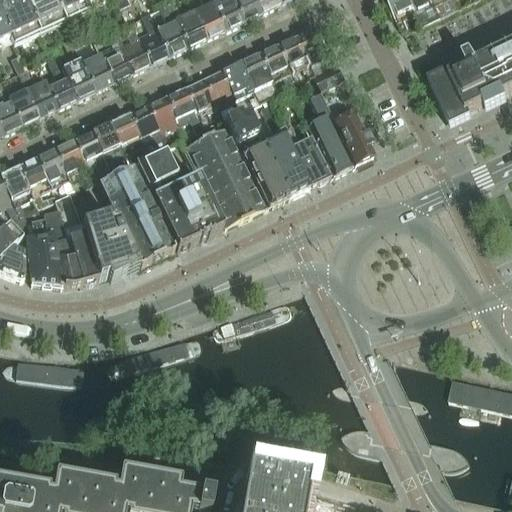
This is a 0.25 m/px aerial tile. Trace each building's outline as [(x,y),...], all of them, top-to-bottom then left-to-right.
[(0,0),(0,21),(13,52),(38,40),(19,0),(0,0)] [(19,0),(38,40),(64,29),(50,0),(19,0)] [(85,10),(87,9),(82,0),(50,0),(64,29),(88,17),(85,10)] [(113,0),(82,0),(87,9),(107,0),(108,0),(116,16),(120,14),(113,0)] [(127,0),(113,0),(120,14),(131,8),(127,0)] [(197,0),(203,12),(193,17),(206,45),(225,36),(212,8),(207,0),(197,0)] [(231,0),(228,0),(212,8),(225,36),(244,27),(231,0)] [(262,18),(253,0),(231,0),(244,27),(262,18)] [(253,0),(262,18),(281,9),(276,0),(253,0)] [(276,0),(281,9),(299,1),(298,0),(276,0)] [(416,20),(406,0),(386,0),(383,1),(396,30),(398,29),(402,27),(416,20)] [(435,12),(428,0),(406,0),(416,20),(422,31),(430,27),(424,16),(435,12)] [(453,3),(451,0),(428,0),(435,12),(440,23),(459,14),(453,3)] [(173,7),(167,9),(188,53),(206,45),(193,17),(188,19),(185,15),(178,19),(173,7)] [(170,62),(188,53),(167,9),(158,13),(164,26),(155,30),(170,62)] [(147,38),(138,42),(151,71),(170,62),(155,30),(154,30),(149,18),(140,22),(147,38)] [(13,52),(0,21),(0,49),(9,45),(13,52)] [(402,27),(398,29),(402,40),(407,38),(402,27)] [(97,31),(87,35),(90,42),(100,38),(97,31)] [(132,80),(151,71),(138,42),(138,43),(132,31),(123,35),(129,47),(123,49),(116,34),(112,36),(132,80)] [(296,42),(310,72),(304,75),(308,85),(332,74),(328,63),(315,34),(296,42)] [(63,48),(67,57),(76,53),(68,36),(64,38),(66,44),(63,48)] [(111,51),(99,57),(114,88),(132,80),(112,36),(105,39),(111,51)] [(296,42),(278,51),(296,92),(301,90),(296,79),(304,75),(310,72),(296,42)] [(296,92),(278,51),(259,60),(274,89),(283,85),(288,96),(296,92)] [(506,107),(504,102),(511,97),(511,53),(477,71),(472,60),(464,63),(449,76),(452,81),(431,92),(431,93),(443,118),(451,134),(471,124),(468,119),(484,111),(486,117),(506,107)] [(46,54),(35,59),(40,68),(50,63),(46,54)] [(95,97),(114,88),(99,57),(80,65),(95,97)] [(252,61),(240,67),(255,98),(254,99),(259,109),(276,100),(271,90),(274,89),(259,60),(253,63),(252,61)] [(40,123),(59,114),(45,85),(34,91),(27,75),(24,76),(17,61),(11,64),(26,95),(40,123)] [(53,82),(45,85),(59,114),(77,106),(62,74),(60,75),(55,62),(46,66),(53,82)] [(80,65),(62,74),(77,106),(95,97),(80,65)] [(255,98),(240,67),(222,76),(236,107),(254,99),(255,98)] [(333,73),(332,74),(308,85),(302,89),(310,106),(318,102),(328,125),(330,124),(353,173),(372,165),(367,154),(371,153),(365,141),(361,143),(344,107),(346,106),(339,91),(341,90),(333,73)] [(222,76),(203,85),(218,116),(236,107),(222,76)] [(203,85),(184,93),(204,136),(212,132),(207,121),(218,116),(203,85)] [(0,133),(3,140),(21,132),(7,104),(8,103),(0,87),(0,133)] [(204,136),(184,93),(165,102),(180,134),(190,129),(196,140),(204,136)] [(8,103),(7,104),(21,132),(40,123),(26,95),(8,103)] [(165,102),(147,111),(162,142),(180,134),(165,102)] [(352,174),(328,125),(318,102),(310,106),(319,124),(307,130),(332,183),(352,174)] [(288,204),(309,194),(290,154),(291,153),(281,131),(271,110),(261,114),(276,144),(263,150),(288,204)] [(162,142),(147,111),(129,119),(144,151),(143,151),(148,162),(166,154),(161,143),(162,142)] [(129,119),(111,128),(125,160),(143,151),(144,151),(129,119)] [(267,215),(288,204),(263,150),(247,157),(243,150),(243,149),(247,147),(248,148),(259,143),(250,122),(242,126),(241,122),(227,128),(242,160),(267,215)] [(301,150),(296,139),(290,127),(281,131),(291,153),(290,154),(309,194),(329,185),(312,145),(301,150)] [(124,160),(125,160),(111,128),(93,137),(113,180),(117,178),(113,170),(125,164),(124,160)] [(184,154),(223,236),(266,216),(226,133),(184,154)] [(93,137),(74,145),(74,146),(89,177),(96,174),(101,185),(113,180),(93,137)] [(86,184),(84,179),(89,177),(74,146),(72,147),(56,155),(76,197),(80,195),(77,188),(86,184)] [(56,155),(38,164),(52,194),(62,190),(67,201),(76,197),(56,155)] [(135,172),(145,193),(175,180),(164,158),(135,172)] [(36,164),(20,172),(33,200),(34,203),(52,194),(38,164),(36,164)] [(19,171),(0,180),(12,210),(34,203),(19,171)] [(139,275),(169,261),(173,259),(133,173),(98,189),(115,226),(138,275),(139,275)] [(0,215),(12,210),(0,180),(0,215)] [(152,206),(176,258),(222,236),(197,184),(152,206)] [(68,202),(57,207),(60,218),(72,263),(78,288),(79,292),(80,292),(82,291),(82,292),(84,293),(87,294),(90,293),(93,291),(94,288),(98,287),(82,233),(68,202)] [(60,218),(43,222),(46,236),(51,235),(52,240),(57,266),(72,263),(60,218)] [(30,244),(24,245),(30,288),(30,290),(61,293),(57,266),(52,240),(51,235),(46,236),(43,222),(26,225),(30,244)] [(137,275),(138,275),(115,226),(110,228),(108,225),(82,233),(98,287),(106,284),(109,290),(138,276),(137,275)] [(0,264),(9,256),(9,255),(24,245),(11,226),(0,235),(0,264)] [(23,260),(9,255),(9,256),(0,267),(0,279),(19,287),(20,287),(21,286),(22,286),(22,285),(23,284),(23,283),(23,282),(23,260)] [(72,263),(57,266),(61,293),(63,293),(65,294),(66,294),(68,294),(72,294),(79,292),(78,288),(72,263)] [(291,304),(214,329),(220,346),(297,321),(291,304)] [(197,341),(101,368),(106,386),(202,359),(197,341)] [(0,364),(0,382),(76,391),(78,373),(0,364)] [(511,399),(457,387),(454,402),(511,414),(511,399)] [(178,491),(119,481),(115,500),(112,500),(113,495),(53,485),(50,500),(0,491),(0,511),(219,511),(221,500),(218,499),(220,489),(194,485),(195,480),(194,480),(190,503),(176,501),(178,491)] [(511,487),(485,482),(481,505),(511,511),(511,487)] [(295,511),(298,497),(251,489),(247,511),(295,511)]
